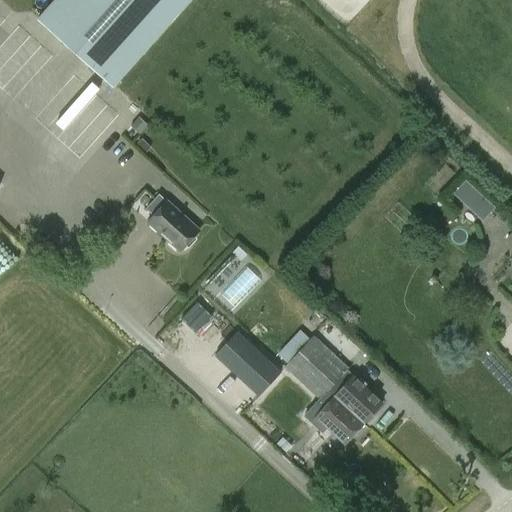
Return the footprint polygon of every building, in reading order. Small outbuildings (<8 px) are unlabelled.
[(113,88),(191,0),(54,0),(37,19),(113,88)] [(14,15),(0,28),(0,70),(18,89),(53,56),(14,15)] [(39,117),(92,165),(131,122),(109,102),(114,96),(84,69),(39,117)] [(137,120),(131,126),(139,134),(147,126),(139,118),(137,120)] [(474,190),(462,202),(482,220),(494,208),(474,190)] [(159,195),(146,209),(153,216),(147,223),(179,252),(198,231),(159,195)] [(253,262),(222,291),(234,303),(265,275),(253,262)] [(272,302),(297,324),(308,312),(284,289),(272,302)] [(317,400),(326,390),(344,371),(347,369),(313,337),(310,339),(300,331),(278,354),(288,364),(284,368),(317,400)] [(280,371),(237,332),(214,357),(257,396),(280,371)] [(344,371),(326,390),(334,397),(363,425),(381,405),(352,377),(344,371)] [(290,377),(260,408),(288,434),(318,403),(290,377)] [(363,425),(334,397),(315,418),(311,422),(322,433),(326,428),(344,445),(363,425)] [(286,453),(292,447),(283,438),(277,445),(286,453)]
